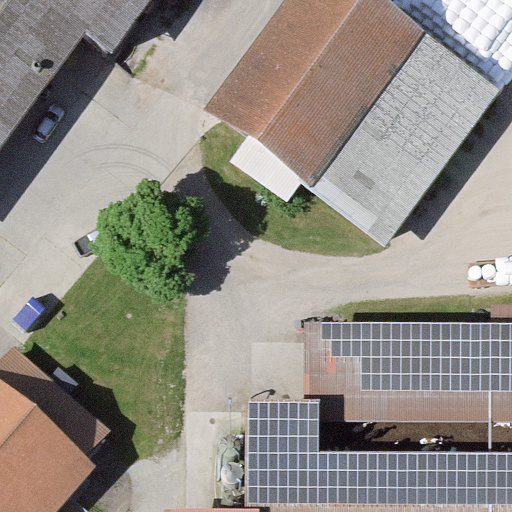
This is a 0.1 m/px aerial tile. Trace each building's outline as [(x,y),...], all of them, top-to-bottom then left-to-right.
[(0,0),(0,169),(87,53),(113,72),(165,0),(0,0)] [(364,0),(292,0),(204,118),(386,253),(500,101),(364,0)] [(511,337),(304,336),(303,388),(308,388),(308,422),(318,422),(318,428),(511,429),(511,337)] [(0,399),(0,511),(59,511),(90,477),(0,399)] [(308,422),(247,421),(246,511),(511,511),(511,469),(318,468),(318,428),(318,422),(308,422)]
